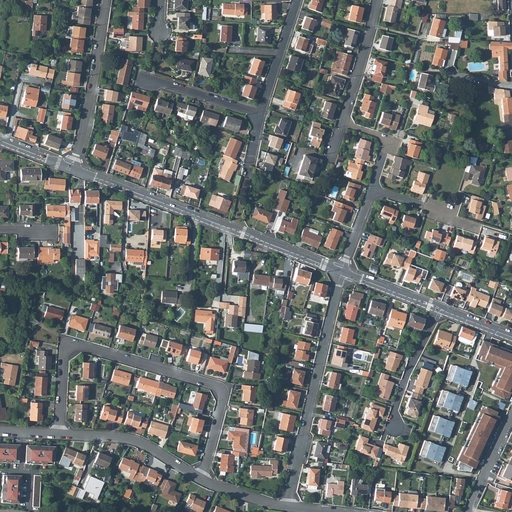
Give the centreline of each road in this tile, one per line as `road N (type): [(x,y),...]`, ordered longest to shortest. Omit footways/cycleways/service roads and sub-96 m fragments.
road 1 (residential): [(60,432),(69,345),(213,385),(222,393),(199,478)]
road 2 (tertiary): [(341,270),(71,167)]
road 3 (residential): [(287,506),(341,270)]
road 4 (residential): [(71,167),(105,0)]
road 5 (residential): [(60,432),(134,439),(199,478)]
road 6 (residential): [(342,123),(377,0)]
road 7 (residential): [(393,427),(438,308)]
